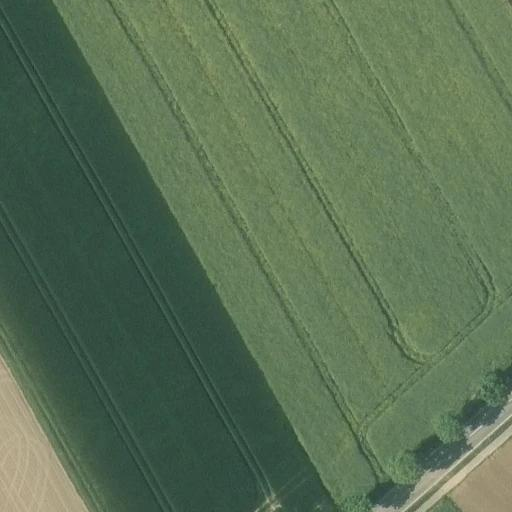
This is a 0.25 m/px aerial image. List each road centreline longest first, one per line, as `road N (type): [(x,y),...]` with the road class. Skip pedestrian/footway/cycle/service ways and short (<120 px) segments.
road 1 (track): [(104,511),(0,326)]
road 2 (secondary): [(511,397),(384,511)]
